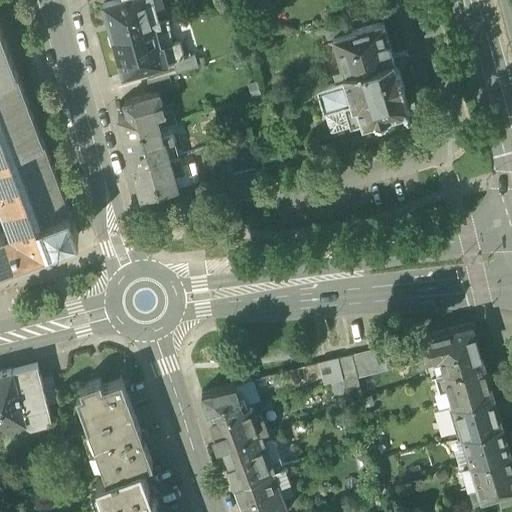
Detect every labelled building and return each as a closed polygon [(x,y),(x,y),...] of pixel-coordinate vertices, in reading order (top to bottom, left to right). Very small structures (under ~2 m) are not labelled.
[(118,0),(104,4),(113,36),(155,24),(162,22),(154,0),(118,0)] [(362,0),(343,6),(348,21),(379,12),(374,0),(362,0)] [(349,22),(348,21),(325,28),(324,30),(327,38),(329,39),(334,38),(334,37),(352,31),(349,22)] [(168,45),(162,22),(155,24),(161,47),(168,45)] [(334,38),(344,72),(394,57),(384,22),(352,31),(334,37),(334,38)] [(0,233),(0,265),(56,244),(77,236),(80,235),(79,233),(75,221),(0,23),(0,196),(10,222),(11,222),(14,230),(6,233),(6,231),(0,233)] [(161,47),(155,24),(113,36),(124,75),(172,61),(185,57),(181,41),(168,45),(161,47)] [(172,61),(175,72),(199,65),(196,54),(185,57),(172,61)] [(394,57),(344,72),(334,75),(336,84),(317,89),(324,113),(326,113),(345,107),(351,125),(351,126),(375,119),(376,124),(391,120),(390,115),(409,109),(404,90),(405,90),(400,69),(398,70),(394,57)] [(148,80),(152,93),(160,91),(173,87),(169,74),(148,80)] [(125,137),(162,126),(158,113),(166,111),(165,109),(160,91),(152,93),(125,101),(129,114),(119,116),(125,137)] [(173,107),(165,109),(166,111),(158,113),(162,126),(177,121),(173,107)] [(345,107),(326,113),(332,131),(351,125),(345,107)] [(166,140),(162,126),(125,137),(132,161),(144,158),(146,164),(170,157),(170,156),(180,153),(175,137),(166,140)] [(250,134),(225,140),(235,172),(259,166),(250,134)] [(217,177),(235,172),(225,140),(208,145),(217,177)] [(183,165),(180,153),(170,156),(170,157),(146,164),(134,168),(142,196),(179,186),(176,175),(185,173),(183,165)] [(190,163),(183,165),(185,173),(176,175),(179,186),(195,182),(190,163)] [(434,356),(439,373),(484,360),(472,324),(416,338),(422,360),(427,358),(434,356)] [(352,354),(358,377),(388,369),(383,346),(352,354)] [(352,354),(339,357),(344,378),(345,380),(358,377),(352,354)] [(432,375),(435,374),(439,373),(434,356),(427,358),(432,375)] [(325,383),(344,378),(339,357),(320,362),(325,383)] [(450,388),(455,404),(493,392),(484,360),(439,373),(435,374),(440,391),(450,388)] [(13,368),(17,383),(41,377),(37,362),(13,368)] [(0,427),(25,421),(25,424),(31,427),(49,423),(52,418),(48,404),(41,378),(41,377),(17,383),(13,368),(0,371),(0,427)] [(53,375),(41,378),(48,404),(60,401),(53,375)] [(77,393),(88,425),(133,409),(125,388),(126,387),(122,377),(103,384),(101,378),(81,385),(83,390),(77,393)] [(244,405),(251,402),(262,400),(254,378),(236,383),(244,405)] [(202,391),(212,417),(244,405),(236,383),(202,391)] [(440,408),(450,405),(455,404),(450,388),(440,391),(435,393),(440,408)] [(459,435),(463,434),(502,422),(493,392),(455,404),(450,405),(459,435)] [(212,417),(222,445),(262,430),(262,431),(268,429),(263,416),(257,418),(251,402),(244,405),(212,417)] [(88,425),(108,478),(140,466),(152,461),(133,409),(88,425)] [(463,434),(472,462),(510,451),(502,422),(463,434)] [(222,445),(236,481),(284,463),(277,443),(275,441),(272,440),(270,441),(266,442),(262,431),(262,430),(222,445)] [(463,434),(459,435),(451,437),(460,466),(464,465),(472,462),(463,434)] [(511,487),(511,456),(510,451),(472,462),(464,465),(474,499),(511,487)] [(290,480),(284,463),(236,481),(247,511),(279,511),(289,508),(280,484),(290,480)] [(96,482),(107,511),(157,511),(140,466),(108,478),(96,482)] [(385,511),(393,511),(391,502),(383,505),(385,511)]
